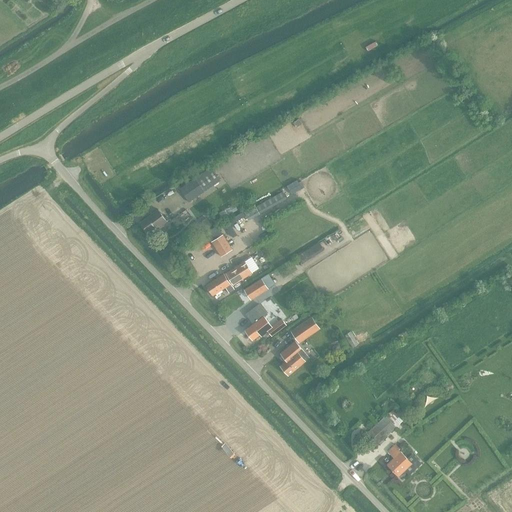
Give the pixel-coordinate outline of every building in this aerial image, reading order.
[(211,168),(180,189),(189,202),(220,181),(211,168)] [(288,184),(291,193),(303,189),(299,180),(288,184)] [(259,215),(287,199),(283,191),(255,207),(259,215)] [(255,207),(244,213),(249,221),(259,215),(255,207)] [(155,227),(158,230),(168,223),(158,210),(141,222),(148,233),(155,227)] [(219,230),(209,237),(212,242),(222,235),(219,230)] [(232,250),(223,235),(222,235),(212,242),(221,256),(232,250)] [(304,263),(324,250),(319,242),(299,255),(304,263)] [(229,282),(224,274),(206,285),(213,296),(232,284),(233,285),(252,273),(245,263),(227,275),(230,281),(229,282)] [(275,285),(268,275),(244,290),(251,300),(275,285)] [(253,324),(245,330),(253,340),(260,334),(262,336),(268,331),(272,336),(286,325),(282,319),(272,327),(264,317),(268,315),(260,304),(246,314),(253,324)] [(312,318),(292,332),(299,342),(319,328),(312,318)] [(365,324),(356,329),(363,341),(372,336),(365,324)] [(347,333),(352,346),(358,344),(353,331),(347,333)] [(286,360),(280,366),(289,376),(309,358),(295,341),(281,354),(286,360)] [(365,435),(375,446),(395,427),(402,421),(393,410),(385,416),(365,435)] [(387,465),(398,476),(411,463),(399,450),(400,449),(395,444),(388,452),(394,458),(387,465)]
